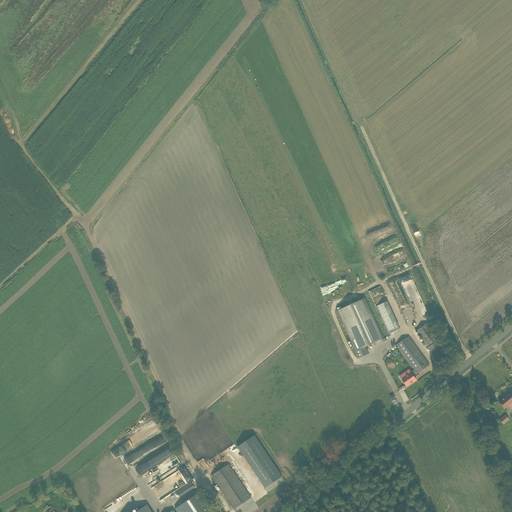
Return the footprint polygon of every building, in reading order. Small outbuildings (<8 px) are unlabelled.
[(364,298),(337,310),(359,358),(369,354),(365,347),(383,339),(364,298)] [(399,326),(387,301),(376,306),(387,331),(399,326)] [(447,352),(427,323),(416,331),(439,363),(445,358),(443,355),(447,352)] [(416,373),(416,374),(429,365),(408,336),(396,345),(414,370),(416,373)] [(414,370),(410,372),(411,373),(402,379),(406,386),(416,379),(413,375),(416,373),(414,370)] [(511,409),(511,407),(511,391),(499,402),(504,409),(508,406),(511,409)] [(505,415),(499,419),(503,424),(509,420),(505,415)] [(498,428),(511,449),(511,423),(510,420),(498,428)] [(132,444),(158,430),(155,425),(129,438),(132,444)] [(149,442),(152,448),(165,441),(162,435),(149,442)] [(254,436),(237,447),(265,488),(282,477),(254,436)] [(139,473),(174,454),(170,447),(135,466),(139,473)] [(147,484),(181,464),(176,457),(142,477),(147,484)] [(251,497),(229,464),(212,475),(234,509),(251,497)] [(157,501),(175,491),(178,497),(195,488),(191,480),(185,469),(150,489),(157,501)] [(213,511),(200,492),(175,508),(177,511),(175,511),(174,509),(169,511),(213,511)]
